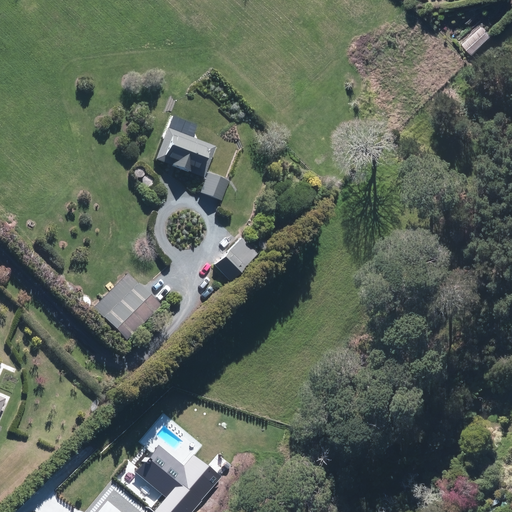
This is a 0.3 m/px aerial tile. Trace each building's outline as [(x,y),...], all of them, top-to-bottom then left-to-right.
[(474,54),(494,35),(484,24),(464,43),(474,54)] [(215,146),(167,127),(155,159),(203,177),(215,146)] [(199,193),(220,200),(227,180),(207,173),(199,193)] [(241,237),(214,265),(227,278),(254,250),(241,237)] [(94,305),(126,338),(160,305),(127,272),(94,305)]
